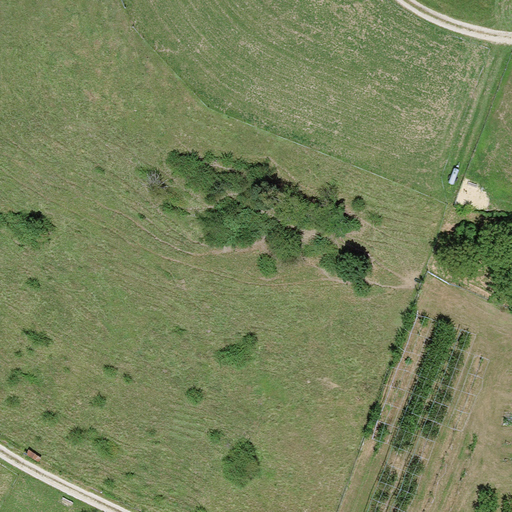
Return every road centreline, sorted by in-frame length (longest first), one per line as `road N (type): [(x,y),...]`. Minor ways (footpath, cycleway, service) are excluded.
road 1 (track): [(112,511),(0,458)]
road 2 (track): [(398,0),(467,34),(511,39)]
